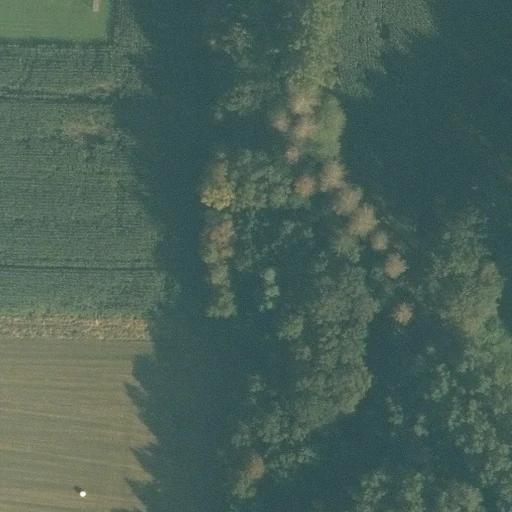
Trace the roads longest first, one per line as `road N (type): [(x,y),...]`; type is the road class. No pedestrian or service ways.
road 1 (track): [(248,0),(237,342),(250,511)]
road 2 (track): [(360,409),(273,511)]
